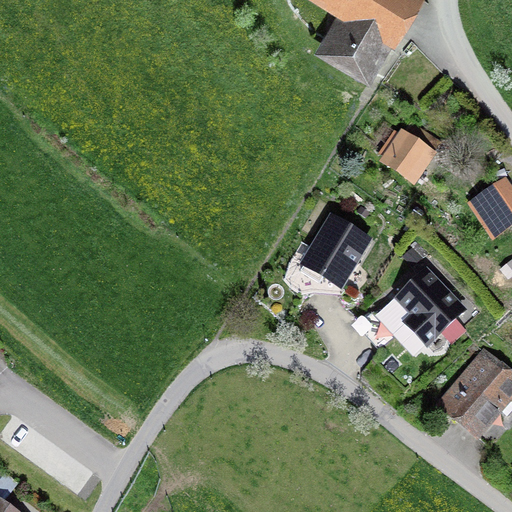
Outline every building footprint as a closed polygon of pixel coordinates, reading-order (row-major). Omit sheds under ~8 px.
[(367,71),(409,0),(316,0),(339,14),(336,18),(341,21),(326,46),(367,71)] [(402,137),(407,140),(406,142),(395,134),(381,155),(416,178),(431,157),(427,154),(435,143),(410,126),(402,137)] [(483,196),(506,230),(511,225),(511,193),(504,182),(483,196)] [(302,273),(296,283),(313,293),(324,277),(340,287),(367,242),(332,221),(301,272),(302,273)] [(414,317),(406,324),(427,346),(462,312),(426,274),(398,300),(414,317)] [(505,415),(508,415),(511,410),(511,380),(483,356),(468,373),(471,376),(466,382),(465,380),(445,404),(480,433),(499,411),(505,415)]
